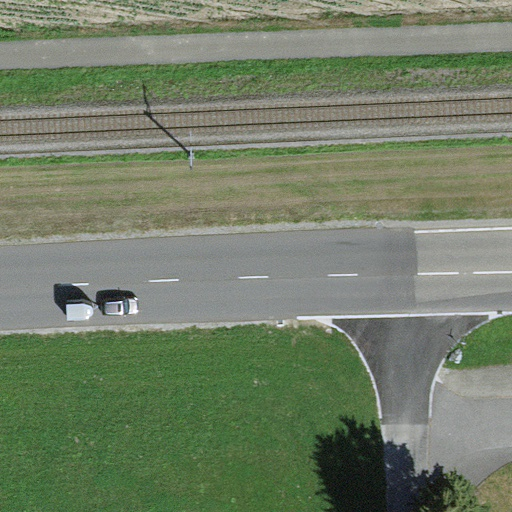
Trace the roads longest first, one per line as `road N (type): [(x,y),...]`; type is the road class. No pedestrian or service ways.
road 1 (track): [(511,34),(0,55)]
road 2 (primary): [(0,288),(402,273)]
road 3 (residential): [(402,273),(411,511)]
